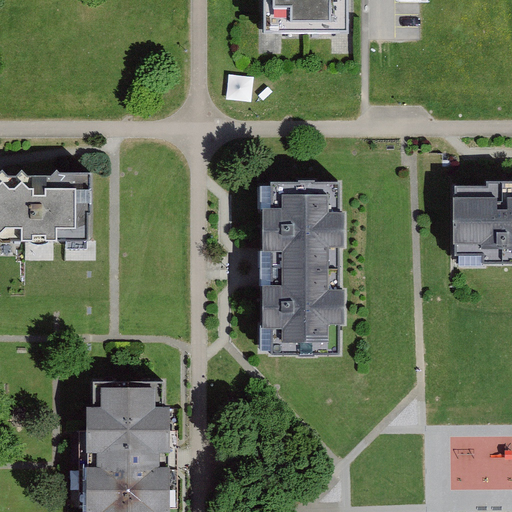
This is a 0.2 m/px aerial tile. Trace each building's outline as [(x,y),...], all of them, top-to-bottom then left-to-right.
[(348,33),(348,0),(265,0),(265,31),(348,33)] [(0,240),(96,240),(96,171),(0,171),(0,240)] [(346,356),(348,186),(267,185),(266,355),(346,356)] [(465,267),(511,266),(511,186),(464,187),(465,267)] [(176,511),(176,381),(97,381),(97,511),(176,511)]
